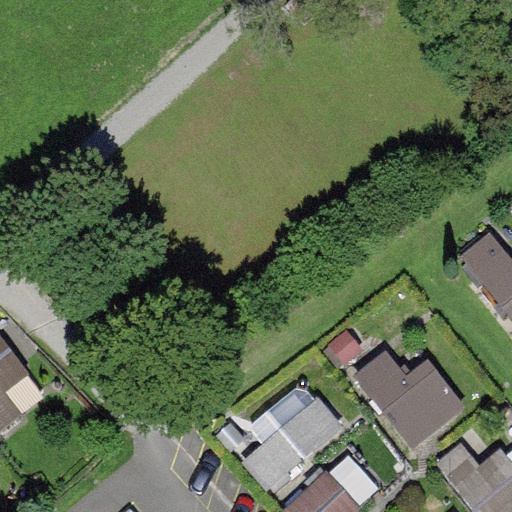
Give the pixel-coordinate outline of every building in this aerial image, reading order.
[(511,258),(500,242),(472,263),(511,318),(511,258)] [(0,330),(0,435),(0,436),(52,392),(0,330)] [(434,358),(411,377),(385,345),(355,371),(421,451),(475,406),(434,358)] [(280,493),(351,423),(311,382),(240,452),(280,493)] [(481,511),(511,511),(511,447),(484,468),(467,445),(445,462),(481,511)] [(350,450),(289,510),(290,511),(362,511),(387,487),(350,450)] [(429,511),(463,511),(452,496),(429,511)]
